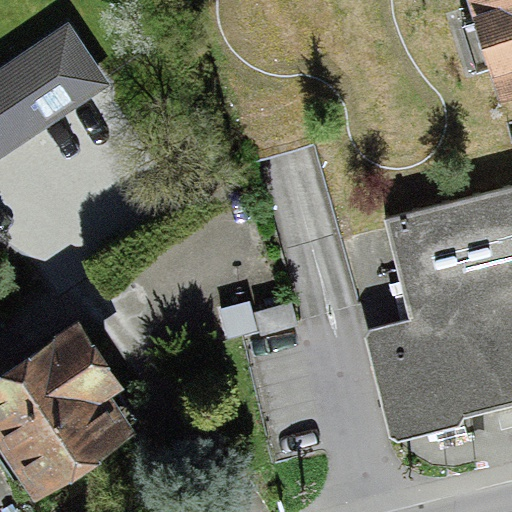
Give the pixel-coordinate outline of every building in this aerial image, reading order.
[(511,78),(511,0),(484,0),(509,80),(511,78)] [(0,72),(0,93),(24,129),(99,79),(65,29),(0,72)] [(0,144),(24,129),(0,93),(0,144)] [(511,184),(385,215),(416,339),(391,345),(405,406),(426,420),(511,398),(511,184)] [(290,300),(255,309),(261,332),(296,322),(290,300)] [(120,391),(76,326),(0,376),(0,454),(25,491),(137,415),(120,391)]
